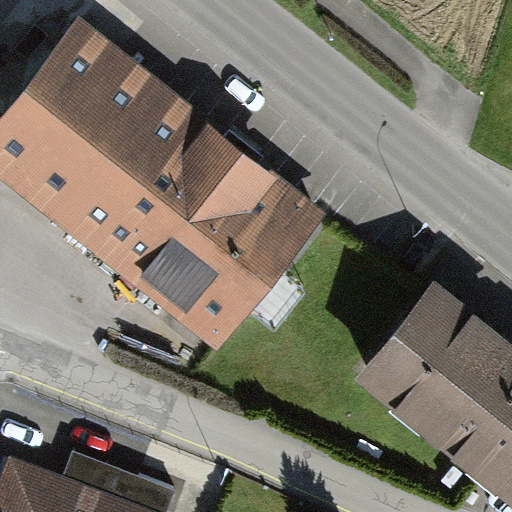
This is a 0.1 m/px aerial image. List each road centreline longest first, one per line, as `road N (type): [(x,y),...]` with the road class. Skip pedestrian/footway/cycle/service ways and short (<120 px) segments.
road 1 (residential): [(0,361),(391,511)]
road 2 (secondary): [(511,239),(216,0)]
road 3 (track): [(418,162),(450,94),(326,0)]
